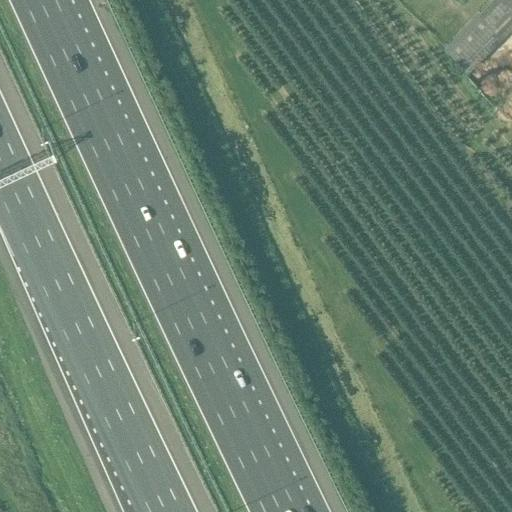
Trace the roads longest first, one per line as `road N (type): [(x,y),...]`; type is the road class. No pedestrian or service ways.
road 1 (motorway): [(283,511),(39,0)]
road 2 (motorway): [(0,165),(165,511)]
